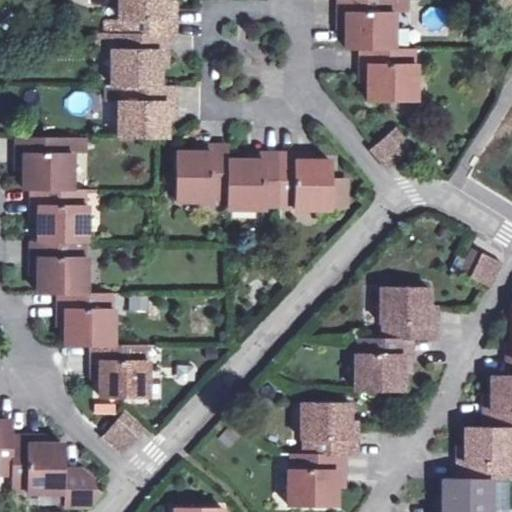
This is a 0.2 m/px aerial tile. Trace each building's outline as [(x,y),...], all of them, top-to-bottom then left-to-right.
[(171,34),(172,18),(165,18),(166,2),(165,0),(118,0),(119,18),(126,18),(126,34),(165,34),(171,34)] [(337,0),(338,12),(344,12),(345,30),(345,49),(359,49),(392,49),(392,12),(385,12),(384,0),(337,0)] [(422,27),(442,26),(442,7),(422,8),(422,27)] [(157,68),(157,50),(165,50),(165,34),(126,34),(119,34),(118,50),(111,50),(111,86),(126,86),(158,86),(157,68)] [(359,49),(360,65),(367,65),(367,81),(367,102),(414,103),(414,65),(407,64),(407,49),(392,49),(359,49)] [(166,68),(165,50),(157,50),(157,68),(166,68)] [(165,119),(165,102),(171,101),(172,86),(158,86),(126,86),(125,101),(119,101),(118,138),(165,138),(165,119)] [(394,127),(385,134),(404,155),(412,148),(394,127)] [(404,155),(385,134),(374,143),(392,165),(404,155)] [(15,138),(15,155),(24,154),(23,172),(23,190),(29,190),(70,191),(70,155),(63,155),(63,138),(15,138)] [(384,171),(392,165),(374,143),(367,150),(384,171)] [(227,147),(213,146),(212,153),(195,153),(175,153),(175,200),(212,201),(213,193),(227,193),(227,160),(227,147)] [(279,154),(264,153),(264,161),(244,160),(227,160),(227,193),(227,208),(264,208),(264,201),(279,201),(279,154)] [(23,172),(24,154),(15,155),(15,172),(23,172)] [(293,154),(279,154),(279,201),(293,202),(292,209),(330,209),(331,161),(311,161),(293,160),(293,154)] [(29,190),(29,205),(37,205),(37,224),(36,242),(76,242),(83,242),(83,206),(76,206),(76,191),(70,191),(29,190)] [(29,242),(30,259),(37,259),(37,276),(37,294),(58,294),(83,294),(83,259),(77,259),(76,242),(36,242),(29,242)] [(458,274),(467,278),(478,254),(469,249),(458,274)] [(490,259),(478,254),(467,278),(479,283),(490,259)] [(37,276),(37,259),(30,259),(29,276),(37,276)] [(499,263),(490,259),(479,283),(488,287),(499,263)] [(435,339),(435,324),(427,324),(427,307),(428,287),(381,287),(381,324),(387,324),(387,339),(409,339),(435,339)] [(58,294),(57,309),(65,310),(65,328),(65,347),(92,347),(110,347),(111,309),(104,309),(104,294),(83,294),(58,294)] [(65,328),(65,310),(57,309),(57,328),(65,328)] [(402,372),(402,355),(408,355),(409,339),(387,339),(362,339),(361,355),(354,355),(354,392),(401,392),(402,372)] [(92,347),(92,363),(99,363),(99,380),(99,400),(144,400),(144,363),(138,363),(138,347),(110,347),(92,347)] [(491,395),(491,414),(484,414),(483,428),(511,428),(511,376),(507,376),(492,376),(491,395)] [(353,456),(353,441),(346,440),(347,423),(347,405),(300,404),(299,440),(306,440),(306,455),(339,455),(353,456)] [(121,414),(115,420),(134,437),(141,430),(121,414)] [(134,437),(115,420),(106,431),(125,448),(134,437)] [(9,424),(0,423),(0,468),(8,469),(8,438),(9,424)] [(465,448),(464,465),(457,465),(457,480),(490,481),(504,481),(504,466),(511,466),(511,430),(511,428),(483,428),(465,428),(465,448)] [(118,455),(125,448),(106,431),(99,439),(118,455)] [(41,445),(24,446),(24,438),(8,438),(8,469),(8,484),(24,484),(25,491),(61,491),(61,487),(61,463),(61,445),(41,445)] [(331,489),(332,472),(339,472),(339,455),(306,455),(294,454),(294,470),(287,470),(286,505),(331,506),(331,489)] [(69,463),(61,463),(61,487),(69,487),(69,463)] [(443,500),(442,511),(488,511),(490,481),(457,480),(443,480),(443,500)]
